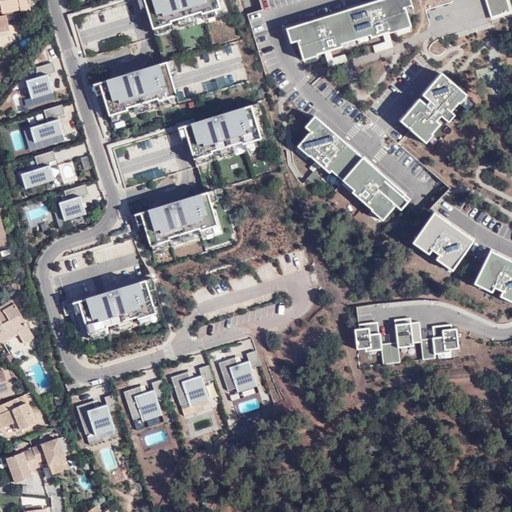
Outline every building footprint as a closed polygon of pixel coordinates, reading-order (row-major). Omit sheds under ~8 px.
[(29,0),(0,0),(2,10),(21,6),(21,10),(22,12),(31,10),(29,0)] [(137,0),(141,10),(146,8),(160,3),(159,0),(137,0)] [(146,8),(153,30),(154,30),(170,25),(172,24),(171,22),(177,20),(195,15),(201,13),(202,15),(215,11),(221,9),(217,0),(159,0),(160,3),(146,8)] [(315,20),(286,29),(291,43),(297,41),(303,59),(325,52),(324,48),(328,47),(329,51),(342,47),(341,44),(340,39),(354,34),(368,30),(370,36),(371,38),(384,34),(383,30),(387,29),(388,33),(410,26),(405,8),(412,6),(409,0),(381,0),(378,1),(378,2),(370,5),(369,4),(324,18),(324,19),(316,21),(315,20)] [(485,0),(491,18),(510,12),(506,0),(485,0)] [(511,10),(508,0),(506,0),(510,12),(491,18),(492,20),(511,13),(511,10)] [(215,11),(202,15),(203,20),(216,16),(215,11)] [(0,29),(10,27),(7,15),(0,16),(0,29)] [(195,15),(177,20),(179,28),(197,22),(195,15)] [(170,25),(154,30),(156,35),(171,30),(170,25)] [(368,30),(354,34),(356,40),(370,36),(368,30)] [(173,61),(165,34),(155,37),(163,64),(167,63),(173,61)] [(354,34),(340,39),(341,44),(356,40),(354,34)] [(386,42),(373,46),(375,52),(388,49),(386,42)] [(345,54),(332,58),(334,65),(347,61),(345,54)] [(50,59),(34,64),(34,75),(24,78),(29,95),(51,89),(46,71),(53,69),(50,59)] [(167,64),(170,74),(177,72),(173,61),(167,63),(168,64),(167,64)] [(103,95),(109,117),(111,116),(126,112),(128,111),(127,109),(133,107),(151,101),(157,100),(158,102),(171,98),(177,96),(170,74),(167,64),(168,64),(167,63),(163,64),(113,79),(117,90),(102,94),(103,95)] [(441,73),(399,121),(421,140),(428,132),(431,135),(432,136),(441,125),(435,120),(439,115),(449,124),(455,117),(452,113),(460,104),(459,103),(456,100),(463,92),(441,73)] [(97,97),(103,95),(102,94),(117,90),(113,79),(93,85),(97,97)] [(456,100),(459,103),(466,95),(463,92),(456,100)] [(171,98),(158,102),(160,107),(173,103),(171,98)] [(63,111),(60,101),(41,107),(44,117),(63,111)] [(151,101),(133,107),(136,114),(154,109),(151,101)] [(252,107),(255,117),(261,115),(258,104),(252,106),(252,107)] [(187,138),(194,160),(195,160),(210,155),(213,154),(212,152),(218,150),(236,145),(242,143),(243,145),(256,141),(262,139),(255,117),(252,107),(252,106),(198,122),(201,133),(187,138)] [(63,114),(63,111),(44,117),(45,120),(57,116),(63,114)] [(126,112),(111,116),(112,122),(127,117),(126,112)] [(61,130),(57,116),(45,120),(28,125),(32,139),(61,130)] [(315,116),(305,127),(310,132),(298,146),(315,161),(316,162),(319,159),(322,161),(319,165),(329,174),(331,171),(335,167),(346,177),(357,186),(354,191),(352,193),(362,202),(366,198),(368,201),(365,205),(383,220),(395,206),(401,211),(411,200),(405,195),(407,193),(389,178),(387,179),(374,168),(376,166),(364,156),(363,158),(345,142),(344,143),(337,137),(338,136),(315,116)] [(181,140),(187,138),(201,133),(198,122),(178,128),(181,140)] [(428,132),(421,140),(424,143),(431,135),(428,132)] [(256,141),(243,145),(244,150),(257,146),(256,141)] [(236,145),(218,150),(220,158),(238,152),(236,145)] [(54,157),(51,148),(32,153),(35,163),(54,157)] [(210,155),(195,160),(197,165),(212,160),(210,155)] [(55,160),(54,157),(35,163),(36,166),(48,162),(55,160)] [(315,161),(310,168),(313,171),(319,165),(322,161),(319,159),(316,162),(315,161)] [(52,177),(48,162),(36,166),(19,171),(23,185),(52,177)] [(213,190),(205,164),(196,167),(204,193),(208,192),(213,190)] [(346,177),(335,167),(331,171),(342,181),(346,177)] [(321,178),(313,171),(307,178),(315,185),(321,178)] [(357,186),(346,177),(342,181),(354,191),(357,186)] [(83,181),(62,188),(65,197),(56,200),(62,218),(84,211),(79,193),(86,191),(83,181)] [(208,194),(211,203),(218,201),(214,190),(213,190),(208,192),(209,194),(208,194)] [(144,225),(150,247),(152,246),(167,241),(169,241),(169,238),(175,237),(193,231),(199,229),(199,231),(212,227),(218,226),(211,203),(208,194),(209,194),(208,192),(204,193),(154,209),(158,220),(143,224),(144,225)] [(138,227),(144,225),(143,224),(158,220),(154,209),(134,215),(138,227)] [(433,213),(415,239),(424,246),(421,250),(426,253),(429,249),(436,254),(433,258),(438,262),(441,257),(455,267),(473,241),(457,230),(455,233),(447,227),(447,228),(442,225),(445,221),(433,213)] [(212,227),(199,231),(201,237),(214,233),(212,227)] [(193,231),(175,237),(177,244),(195,239),(193,231)] [(424,246),(415,239),(412,244),(421,250),(424,246)] [(167,241),(152,246),(154,251),(169,247),(167,241)] [(490,251),(476,280),(487,285),(484,290),(489,292),(492,287),(500,291),(497,296),(503,299),(505,294),(511,297),(511,265),(506,263),(506,264),(500,261),(502,257),(490,251)] [(441,257),(438,262),(452,271),(455,267),(441,257)] [(146,282),(149,291),(156,289),(152,278),(146,280),(147,282),(146,282)] [(82,313),(88,335),(90,334),(105,330),(107,329),(107,327),(113,325),(131,319),(137,317),(137,320),(150,316),(156,314),(149,291),(146,282),(147,282),(146,280),(92,297),(96,308),(82,312),(82,313)] [(487,285),(476,280),(474,285),(484,290),(487,285)] [(511,297),(505,294),(503,299),(511,303),(511,297)] [(76,315),(82,313),(82,312),(96,308),(92,297),(73,303),(76,315)] [(0,306),(0,314),(4,312),(3,310),(15,304),(13,299),(0,306)] [(22,340),(33,335),(26,322),(18,309),(15,304),(3,310),(4,312),(0,314),(0,342),(18,333),(22,340)] [(18,309),(26,322),(28,321),(21,307),(18,309)] [(150,316),(137,320),(139,325),(152,321),(150,316)] [(375,322),(359,324),(359,329),(354,329),(357,350),(381,347),(383,364),(400,362),(398,345),(421,342),(423,360),(435,358),(435,351),(459,348),(457,328),(452,329),(451,324),(435,326),(436,338),(434,338),(421,339),(419,322),(411,323),(410,318),(394,320),(395,326),(400,325),(400,330),(396,331),(397,342),(382,344),(380,333),(379,333),(377,333),(375,322)] [(131,319),(113,325),(115,332),(133,327),(131,319)] [(105,330),(90,334),(92,340),(107,335),(105,330)] [(251,364),(260,361),(255,347),(246,350),(248,357),(241,359),(237,361),(234,353),(217,359),(227,387),(235,384),(237,388),(257,382),(251,364)] [(203,379),(212,376),(208,361),(198,364),(201,371),(193,374),(189,375),(187,368),(170,373),(179,401),(188,399),(189,403),(209,396),(203,379)] [(0,392),(9,390),(3,371),(0,372),(0,392)] [(165,390),(160,376),(151,379),(153,386),(146,388),(142,389),(140,382),(123,388),(132,416),(140,413),(142,417),(162,411),(156,393),(165,390)] [(118,405),(113,390),(104,393),(106,400),(99,403),(95,404),(92,397),(75,402),(85,431),(93,428),(95,432),(115,425),(109,408),(118,405)] [(27,403),(24,395),(17,398),(20,406),(27,403)] [(63,412),(59,396),(55,397),(59,413),(63,412)] [(20,406),(17,398),(0,405),(0,421),(3,427),(13,423),(16,432),(35,424),(27,403),(20,406)] [(39,460),(39,462),(47,459),(49,466),(66,459),(58,438),(34,447),(39,460)] [(39,467),(38,462),(33,449),(7,459),(16,483),(26,480),(25,477),(31,474),(30,470),(39,467)]
